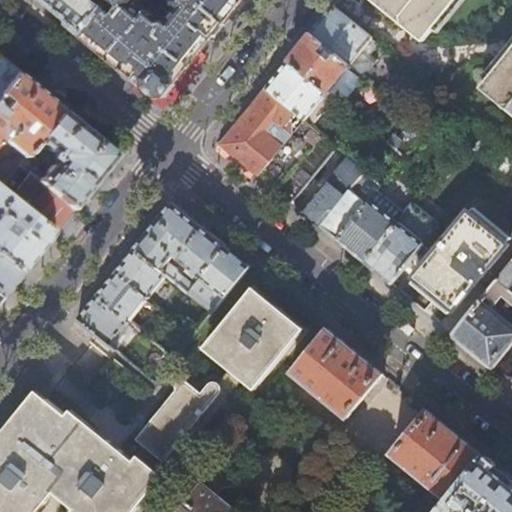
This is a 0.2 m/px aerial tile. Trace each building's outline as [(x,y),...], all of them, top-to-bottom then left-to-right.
[(43,0),(85,34),(107,7),(100,0),(43,0)] [(163,98),(242,0),(176,0),(175,2),(176,8),(178,9),(169,21),(161,23),(139,5),(143,0),(113,0),(107,7),(85,34),(125,67),(137,77),(163,98)] [(372,0),(425,42),(459,0),(372,0)] [(374,38),(335,6),(313,33),(351,65),(365,77),(379,60),(365,48),(374,38)] [(329,92),(351,65),(313,33),(290,60),(329,92)] [(511,50),(482,88),(511,112),(511,50)] [(329,92),(290,60),(268,88),(306,120),(329,92)] [(0,94),(16,75),(0,61),(0,94)] [(0,137),(7,129),(11,127),(13,129),(3,141),(18,153),(11,162),(6,159),(0,166),(0,187),(3,184),(18,166),(62,112),(37,91),(16,75),(0,94),(0,137)] [(276,189),(293,202),(338,147),(306,120),(268,88),(222,144),(266,180),(276,189)] [(92,136),(62,112),(18,166),(29,175),(72,211),(117,156),(92,136)] [(339,240),(383,185),(367,171),(348,194),(331,179),(310,204),(306,201),(300,208),(307,214),(319,224),(339,240)] [(10,199),(53,234),(72,211),(29,175),(10,199)] [(351,250),(365,261),(404,215),(414,202),(387,180),(383,185),(339,240),(351,250)] [(0,187),(0,191),(5,195),(9,190),(3,184),(0,187)] [(0,257),(21,274),(53,234),(10,199),(5,195),(0,191),(0,257)] [(136,249),(167,275),(191,295),(195,289),(187,283),(189,281),(182,275),(177,268),(170,262),(175,256),(189,266),(186,272),(200,283),(228,248),(205,229),(173,203),(136,249)] [(457,310),(511,243),(471,210),(416,277),(428,287),(449,304),(457,310)] [(393,284),(431,237),(404,215),(365,261),(380,274),(393,284)] [(191,295),(213,313),(251,266),(238,256),(228,248),(200,283),(195,289),(191,295)] [(136,249),(117,273),(148,298),(167,275),(136,249)] [(0,299),(21,274),(0,257),(0,299)] [(511,262),(498,279),(511,290),(511,262)] [(117,273),(98,296),(129,322),(148,298),(117,273)] [(474,350),(493,366),(505,351),(511,342),(511,326),(496,314),(502,306),(511,314),(511,313),(511,290),(498,279),(454,334),(474,350)] [(210,343),(235,364),(248,374),(261,385),(280,361),(303,334),(277,312),(252,292),(210,343)] [(98,296),(79,319),(110,345),(129,322),(98,296)] [(129,322),(110,345),(116,349),(134,326),(129,322)] [(358,354),(328,329),(294,372),(349,417),(384,375),(358,354)] [(92,387),(131,418),(153,391),(113,360),(102,374),(92,387)] [(235,364),(220,383),(218,382),(217,382),(215,382),(214,382),(213,382),(212,383),(211,383),(203,393),(186,380),(185,382),(178,383),(178,390),(139,438),(147,445),(136,459),(124,448),(119,454),(50,398),(30,423),(24,418),(0,448),(0,511),(37,511),(56,490),(83,511),(137,511),(248,374),(235,364)] [(448,427),(428,411),(394,453),(450,498),(484,456),(448,427)] [(511,511),(511,479),(484,456),(450,498),(438,511),(460,511),(461,508),(471,507),(470,511),(511,511)] [(204,483),(179,511),(235,511),(237,510),(204,483)]
